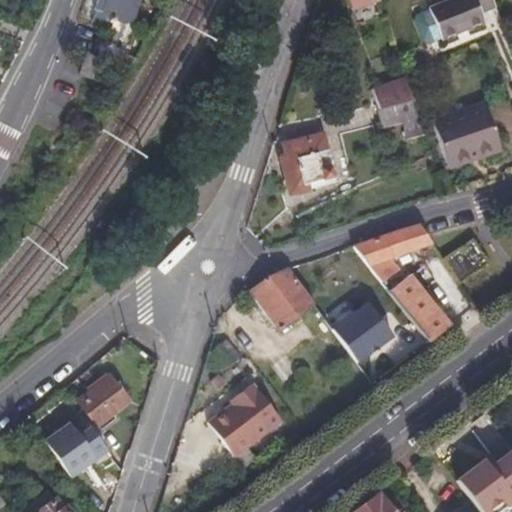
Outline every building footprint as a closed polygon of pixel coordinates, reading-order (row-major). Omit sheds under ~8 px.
[(96,0),(91,14),(108,21),(112,28),(117,30),(121,30),(124,28),(129,25),(138,0),(96,0)] [(376,2),(376,1),(375,0),(348,0),(351,10),(376,2)] [(494,5),(491,0),(450,0),(429,10),(442,39),(444,43),(485,25),(479,12),(494,5)] [(442,39),(429,10),(416,15),(413,21),(422,43),(428,45),(442,39)] [(102,67),(85,59),(77,76),(94,84),(102,67)] [(403,80),(370,91),(378,113),(396,108),(411,103),(403,80)] [(411,103),(396,108),(406,139),(421,134),(411,103)] [(497,148),(483,107),(430,125),(445,166),(497,148)] [(332,181),(322,139),(283,147),(285,157),(280,158),(288,195),(308,191),(308,187),(332,181)] [(415,173),(433,170),(429,157),(411,162),(415,173)] [(427,234),(421,224),(353,247),(382,286),(404,278),(391,259),(433,243),(430,238),(427,234)] [(471,241),(444,259),(460,283),(486,264),(476,249),(471,241)] [(341,324),(298,269),(295,265),(285,268),(314,306),(333,330),(341,324)] [(314,306),(285,268),(269,274),(247,293),(279,334),(314,306)] [(427,343),(449,326),(411,278),(390,295),(427,343)] [(342,323),(341,324),(333,330),(361,366),(371,358),(376,364),(396,349),(391,343),(405,332),(387,309),(352,334),(342,323)] [(237,356),(225,340),(205,355),(218,371),(237,356)] [(125,401),(107,376),(75,400),(93,425),(125,401)] [(252,384),(205,420),(233,457),(283,421),(252,384)] [(90,424),(78,432),(69,420),(43,439),(69,478),(109,451),(90,424)] [(454,476),(478,511),(496,511),(511,502),(511,504),(511,446),(488,463),(483,457),(454,476)] [(392,511),(377,492),(349,511),(392,511)] [(63,511),(51,494),(25,511),(63,511)]
